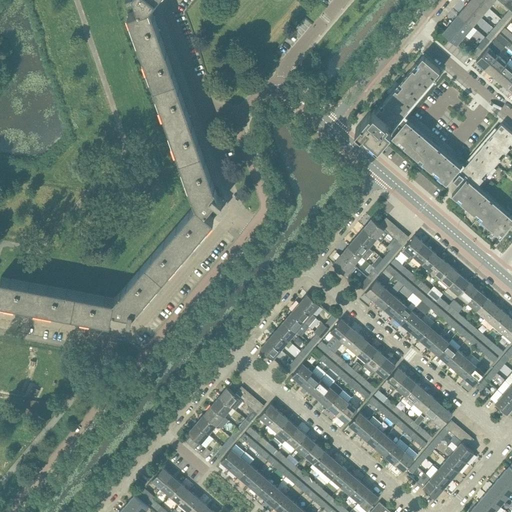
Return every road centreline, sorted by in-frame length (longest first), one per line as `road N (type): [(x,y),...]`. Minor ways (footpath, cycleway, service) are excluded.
road 1 (residential): [(9,511),(263,214),(234,119)]
road 2 (residential): [(509,440),(303,264)]
road 3 (residential): [(422,511),(231,348)]
road 4 (tertiary): [(511,282),(382,172)]
road 5 (residential): [(234,119),(194,90),(169,17),(174,0)]
road 6 (residential): [(511,117),(410,30)]
road 7 (tertiary): [(328,125),(410,30)]
road 8 (residential): [(303,264),(382,172)]
